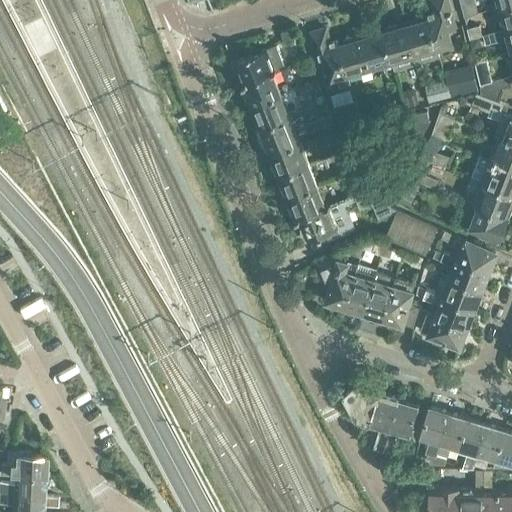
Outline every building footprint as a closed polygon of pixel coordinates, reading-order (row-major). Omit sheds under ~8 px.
[(450,13),(452,13),(448,0),(431,0),(434,10),(427,12),(429,17),(428,17),(437,49),(456,45),(451,28),(454,27),(450,13)] [(460,0),(463,9),(465,14),(478,11),(474,0),(460,0)] [(511,2),(499,6),(506,30),(511,27),(511,2)] [(437,49),(428,17),(425,18),(425,17),(406,22),(418,65),(427,62),(424,53),(437,49)] [(388,29),(384,30),(393,61),(407,58),(409,67),(418,65),(406,22),(387,27),(388,29)] [(284,41),(300,36),(296,25),(281,30),(284,41)] [(480,25),(468,28),(471,40),(483,36),(480,25)] [(352,85),(349,73),(340,43),(338,38),(330,41),(326,27),(311,31),(317,51),(318,51),(322,65),(332,62),(340,89),(352,85)] [(511,52),(511,51),(511,27),(506,30),(483,36),(485,44),(508,37),(511,52)] [(393,61),(384,30),(380,32),(379,29),(361,35),(370,68),(393,61)] [(370,68),(361,35),(342,40),(343,42),(340,43),(349,73),(362,70),(369,93),(377,90),(373,78),(370,68)] [(277,71),(270,55),(268,47),(238,59),(239,62),(237,62),(240,70),(242,74),(244,73),(247,80),(243,82),(244,84),(274,72),(277,71)] [(488,59),(476,62),(481,85),(494,82),(488,59)] [(471,65),(445,72),(452,95),(477,88),(471,65)] [(281,92),(274,72),(244,84),(245,87),(243,87),(250,105),(281,92)] [(382,76),(373,78),(377,90),(380,101),(385,100),(386,88),(382,76)] [(480,92),(501,98),(505,85),(511,82),(510,77),(494,82),(481,85),(480,92)] [(450,95),(447,84),(425,91),(428,102),(450,95)] [(424,88),(404,94),(408,110),(429,106),(424,88)] [(477,91),(472,102),(500,112),(504,100),(501,98),(480,92),(477,91)] [(261,126),(292,114),(283,92),(281,92),(250,105),(257,123),(259,123),(261,126)] [(355,98),(331,105),(336,119),(360,116),(355,98)] [(440,136),(446,139),(456,117),(440,111),(431,132),(440,136)] [(501,136),(511,140),(511,113),(506,111),(497,134),(501,136)] [(260,131),(268,151),(335,124),(331,113),(297,126),(292,114),(261,126),(262,130),(260,131)] [(401,127),(429,117),(429,113),(399,118),(401,127)] [(422,137),(430,121),(429,117),(401,127),(422,137)] [(335,124),(268,151),(276,171),(278,170),(280,174),(311,162),(301,138),(335,125),(335,124)] [(435,149),(440,136),(431,132),(419,155),(440,165),(446,154),(435,149)] [(492,158),(511,166),(511,140),(501,136),(496,148),(489,146),(485,147),(482,154),(492,158)] [(400,165),(405,168),(419,143),(396,153),(400,165)] [(511,192),(511,166),(492,158),(483,181),(511,192)] [(279,179),(287,197),(320,184),(311,162),(280,174),(281,178),(279,179)] [(408,177),(419,182),(431,188),(435,178),(413,168),(408,177)] [(402,177),(356,195),(359,202),(368,223),(394,213),(395,213),(397,209),(391,206),(390,200),(402,177)] [(408,205),(419,182),(408,177),(397,200),(408,205)] [(511,196),(511,192),(483,181),(475,203),(478,204),(478,205),(509,217),(511,210),(511,205),(509,204),(511,196)] [(329,206),(320,184),(287,197),(294,214),(295,214),(297,218),(329,206)] [(359,202),(356,195),(329,206),(297,218),(298,219),(301,218),(304,225),(302,226),(306,237),(308,236),(309,238),(327,231),(330,239),(353,230),(350,222),(353,221),(347,207),(359,202)] [(501,239),(509,217),(478,205),(469,227),(501,239)] [(400,223),(393,239),(427,253),(438,226),(405,212),(397,209),(395,213),(393,220),(400,223)] [(445,229),(442,238),(449,241),(453,231),(445,229)] [(460,245),(456,255),(490,269),(490,268),(493,268),(496,258),(494,257),(497,250),(457,234),(454,243),(460,245)] [(377,238),(374,250),(382,252),(385,242),(377,238)] [(356,245),(354,253),(361,256),(365,241),(356,245)] [(391,255),(394,246),(385,242),(382,252),(391,255)] [(453,264),(449,274),(483,287),(483,286),(486,287),(490,277),(487,276),(490,269),(456,255),(438,248),(435,257),(453,264)] [(345,305),(347,305),(356,273),(359,264),(349,261),(340,259),(337,253),(317,262),(326,281),(332,284),(327,299),(335,301),(334,304),(344,307),(345,305)] [(424,257),(417,253),(414,264),(421,265),(424,257)] [(367,267),(359,264),(356,273),(347,305),(353,307),(353,310),(363,313),(363,311),(365,311),(375,276),(365,273),(367,267)] [(383,316),(384,316),(393,284),(396,275),(387,273),(377,270),(375,276),(365,311),(372,313),(371,315),(382,319),(383,316)] [(483,287),(449,274),(443,273),(440,280),(445,283),(442,292),(476,306),(476,305),(478,305),(482,295),(480,294),(483,287)] [(404,322),(410,302),(413,290),(416,281),(396,275),(384,316),(391,319),(390,321),(400,324),(401,321),(404,322)] [(438,302),(435,311),(469,324),(469,323),(471,323),(475,314),(473,313),(476,306),(442,292),(420,284),(417,293),(438,302)] [(415,326),(422,307),(410,302),(404,322),(415,326)] [(469,324),(435,311),(430,309),(422,329),(444,338),(444,339),(447,340),(447,339),(461,344),(462,341),(465,342),(468,332),(466,331),(469,324)] [(371,421),(372,421),(381,391),(355,383),(344,393),(357,418),(358,418),(361,423),(370,426),(371,421)] [(370,446),(379,464),(400,396),(381,391),(372,421),(380,423),(374,445),(370,446)] [(420,402),(400,396),(379,464),(381,466),(409,466),(413,452),(395,447),(400,429),(410,432),(420,402)] [(413,464),(434,464),(451,411),(431,405),(422,434),(430,437),(426,453),(428,453),(428,456),(416,453),(413,464)] [(460,448),(470,416),(451,411),(434,464),(445,465),(451,446),(460,448)] [(463,467),(474,467),(488,422),(470,416),(460,448),(468,451),(463,467)] [(507,428),(488,422),(474,467),(475,464),(485,467),(489,457),(496,459),(494,466),(495,466),(507,428)] [(511,429),(507,428),(495,466),(509,466),(509,464),(511,464),(511,429)] [(46,475),(47,455),(31,454),(31,451),(17,450),(8,449),(6,463),(0,462),(0,472),(15,474),(46,475)] [(434,467),(426,467),(426,476),(434,476),(434,467)] [(15,482),(1,481),(0,488),(0,487),(0,491),(45,494),(45,482),(46,475),(15,474),(15,482)] [(430,511),(511,511),(511,488),(431,486),(430,511)] [(59,495),(45,494),(0,491),(0,502),(13,503),(13,511),(21,511),(43,511),(44,503),(51,504),(51,505),(53,505),(53,504),(58,504),(59,495)]
